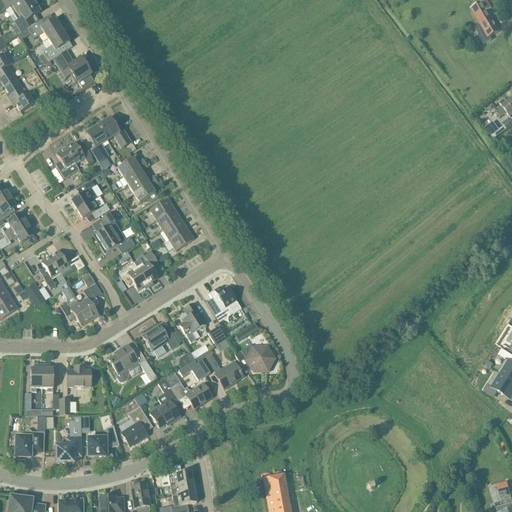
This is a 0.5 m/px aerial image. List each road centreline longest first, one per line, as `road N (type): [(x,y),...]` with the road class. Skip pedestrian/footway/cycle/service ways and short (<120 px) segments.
road 1 (residential): [(193,438),(238,410),(293,393),(273,320),(227,260)]
road 2 (residential): [(0,476),(63,485),(125,473),(193,438)]
road 3 (residential): [(227,260),(122,88)]
road 4 (residential): [(126,323),(65,227),(11,163)]
road 5 (residential): [(11,163),(122,88)]
road 6 (residential): [(126,323),(77,350),(0,348)]
